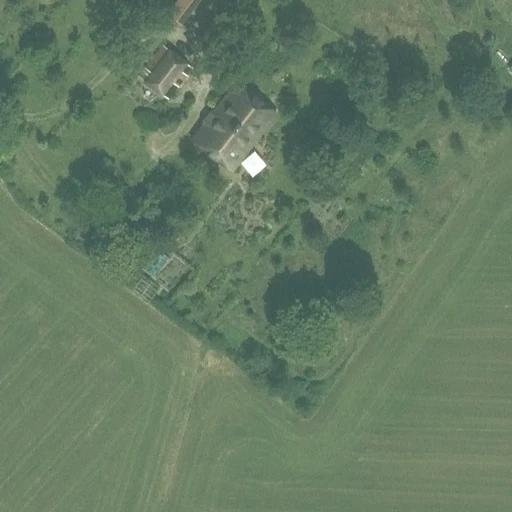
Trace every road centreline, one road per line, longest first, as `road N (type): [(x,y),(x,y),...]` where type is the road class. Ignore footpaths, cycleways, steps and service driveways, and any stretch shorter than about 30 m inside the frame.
road 1 (track): [(0,103),(28,117),(60,111),(156,22)]
road 2 (track): [(0,106),(56,195),(119,240)]
